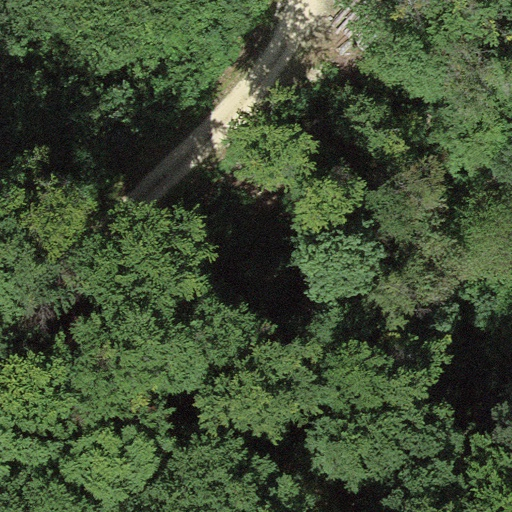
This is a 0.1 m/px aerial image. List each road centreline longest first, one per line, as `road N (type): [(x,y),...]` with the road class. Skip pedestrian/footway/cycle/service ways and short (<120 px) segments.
road 1 (track): [(317,0),(276,65),(0,339)]
road 2 (track): [(309,0),(181,54),(0,93)]
